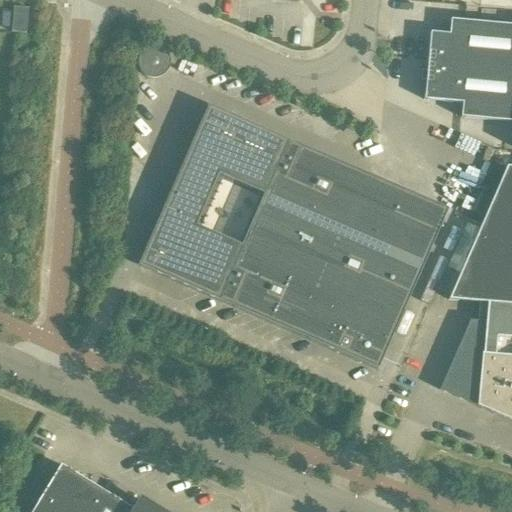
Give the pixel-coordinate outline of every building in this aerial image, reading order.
[(13,8),(11,33),(25,34),(28,9),(13,8)] [(511,26),(450,21),(448,35),(429,33),(423,101),(461,104),(460,118),(511,123),(511,26)] [(207,106),(137,266),(377,371),(442,220),(402,203),(406,193),(207,106)] [(455,354),(439,391),(480,409),(494,415),(511,422),(511,168),(506,168),(448,301),(479,303),(486,304),(484,323),(469,321),(455,354)] [(60,466),(31,511),(154,511),(140,503),(135,511),(60,466)]
